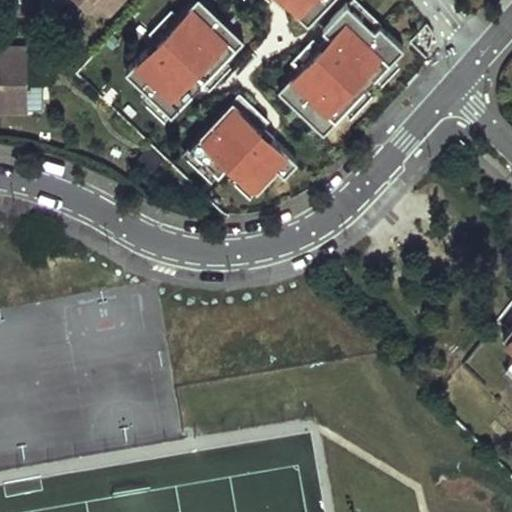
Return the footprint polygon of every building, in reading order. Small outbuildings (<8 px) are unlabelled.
[(78,0),(91,11),(100,2),(97,0),(78,0)] [(97,0),(100,2),(111,14),(124,0),(97,0)] [(282,0),(285,3),(273,15),(257,0),(253,0),(217,39),(237,58),(230,66),(245,80),(259,65),(270,54),(277,60),(291,47),(299,38),(315,53),(307,62),(321,76),(361,34),(334,9),(329,14),(314,0),(282,0)] [(334,9),(324,0),(314,0),(329,14),(334,9)] [(299,38),(291,47),(307,62),(315,53),(299,38)] [(0,108),(6,109),(16,100),(28,100),(28,46),(0,45),(0,108)] [(270,54),(259,65),(266,71),(277,60),(270,54)] [(238,99),(192,140),(248,202),(293,161),(238,99)] [(6,109),(28,109),(28,100),(16,100),(6,109)]
